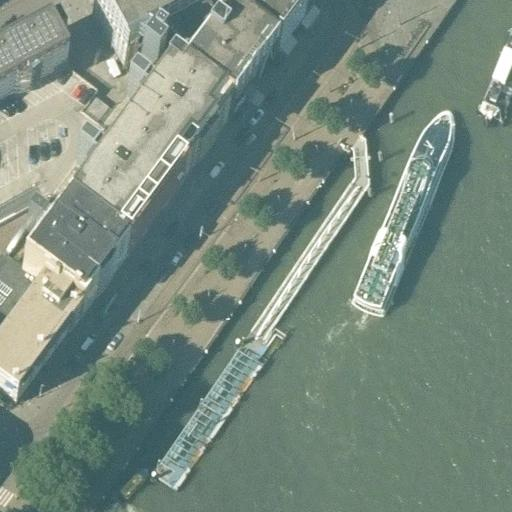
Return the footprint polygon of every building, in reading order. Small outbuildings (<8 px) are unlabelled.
[(116,0),(92,13),(93,15),(123,71),(124,72),(143,55),(151,48),(163,69),(164,70),(177,80),(227,117),(226,118),(230,120),(233,116),(233,117),(234,115),(235,114),(235,113),(240,106),(242,105),(243,104),(242,103),(273,62),(270,59),(219,20),(207,0),(116,0)] [(300,0),(207,0),(219,20),(270,59),(273,62),(311,12),(300,0)] [(46,37),(0,62),(0,106),(64,72),(55,54),(63,49),(55,34),(47,38),(46,37)] [(110,116),(98,131),(178,190),(194,169),(196,166),(191,163),(195,159),(199,154),(205,146),(207,141),(212,145),(214,142),(230,120),(226,118),(227,117),(177,80),(164,70),(163,69),(151,48),(143,55),(148,59),(140,68),(141,68),(145,72),(136,84),(131,90),(123,102),(118,108),(116,107),(110,116)] [(64,72),(0,106),(0,226),(46,202),(49,204),(50,203),(74,171),(72,170),(83,155),(82,154),(98,131),(80,118),(96,97),(64,72)] [(96,127),(107,113),(94,104),(84,117),(96,127)] [(178,190),(98,131),(82,154),(83,155),(72,170),(74,171),(50,203),(126,260),(146,233),(143,230),(157,210),(161,213),(178,190)] [(126,260),(50,203),(49,204),(3,265),(80,322),(94,302),(89,298),(94,294),(97,290),(100,286),(103,282),(105,278),(105,277),(110,281),(126,260)] [(0,397),(15,408),(80,322),(3,265),(0,262),(0,397)]
